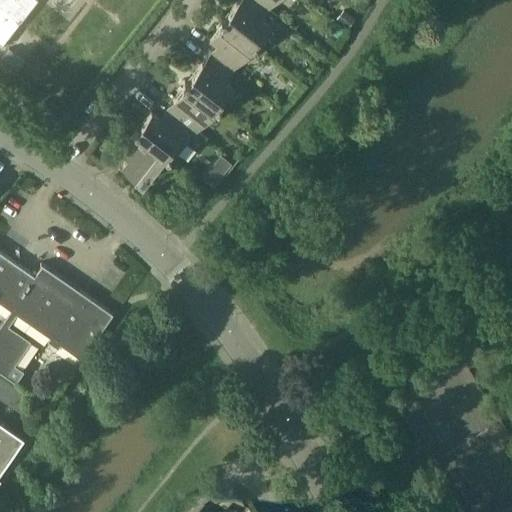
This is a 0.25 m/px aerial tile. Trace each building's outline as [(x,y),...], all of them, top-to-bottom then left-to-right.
[(0,0),(0,47),(36,0),(0,0)] [(222,17),(220,17),(256,46),(256,43),(255,42),(268,25),(260,19),(268,10),(255,0),(239,0),(224,18),(222,17)] [(255,0),(268,10),(275,0),(255,0)] [(256,46),(220,17),(220,20),(221,22),(208,39),(216,44),(208,54),(232,72),(252,46),(253,47),(256,46)] [(186,80),(183,80),(220,109),(219,106),(218,105),(231,88),(224,82),(232,72),(208,54),(188,81),(186,80)] [(17,71),(33,83),(40,74),(24,62),(17,71)] [(220,109),(183,80),(184,84),(185,85),(165,110),(193,131),(195,134),(202,125),(215,109),(216,110),(220,109)] [(132,129),(165,157),(166,158),(169,158),(169,155),(171,156),(178,155),(186,145),(186,140),(193,131),(165,110),(157,119),(150,113),(137,130),(135,128),(132,129)] [(165,157),(132,129),(132,133),(134,134),(117,154),(126,161),(120,168),(140,183),(152,167),(155,169),(165,157)] [(81,359),(112,313),(40,263),(40,264),(41,265),(34,276),(0,251),(0,302),(10,310),(0,324),(0,372),(15,383),(16,382),(23,371),(14,364),(30,341),(8,325),(16,314),(49,337),(47,340),(57,348),(60,344),(80,358),(81,359)] [(0,472),(24,439),(0,422),(0,472)]
